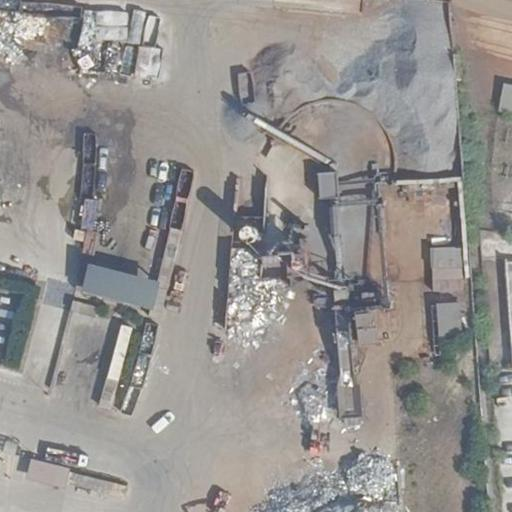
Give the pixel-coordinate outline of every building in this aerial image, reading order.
[(511,113),(511,83),(501,82),(495,110),(511,113)] [(427,200),(428,213),(456,212),(456,199),(427,200)] [(155,301),(156,249),(80,247),(79,299),(155,301)] [(459,300),(458,278),(433,280),(434,296),(450,296),(450,300),(459,300)] [(436,337),(461,334),(458,300),(432,303),(436,337)]
